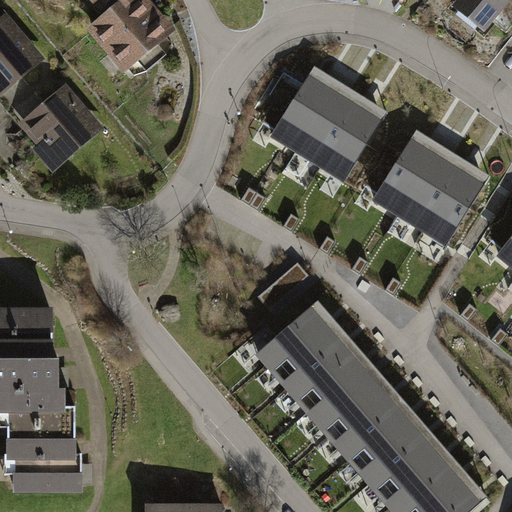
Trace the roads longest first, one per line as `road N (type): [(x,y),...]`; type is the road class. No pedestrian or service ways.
road 1 (residential): [(112,229),(115,283),(133,310),(304,511)]
road 2 (residential): [(511,107),(384,25),(336,17),(290,25)]
road 3 (residential): [(236,69),(187,184),(142,220),(112,229)]
